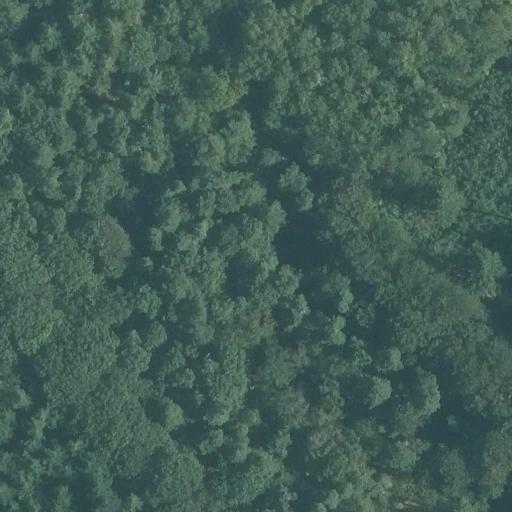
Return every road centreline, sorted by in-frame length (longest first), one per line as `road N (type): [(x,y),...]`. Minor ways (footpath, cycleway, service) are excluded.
road 1 (track): [(315,0),(229,100),(511,409)]
road 2 (track): [(187,511),(0,280)]
road 3 (track): [(229,100),(34,322)]
